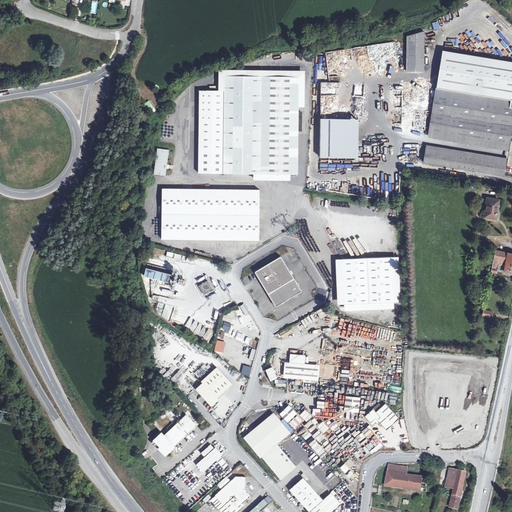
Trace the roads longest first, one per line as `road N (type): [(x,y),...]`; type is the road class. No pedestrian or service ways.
road 1 (unknown): [(183,177),(190,91),(243,66),(297,63),(308,73),(303,163),(277,212)]
road 2 (primary): [(56,390),(26,316),(21,276),(38,229),(81,164),(104,97),(101,74)]
road 3 (unknown): [(511,153),(397,136),(375,113),(378,91),(426,72),(446,41),(511,46)]
road 4 (primary): [(0,314),(51,410),(124,511)]
road 5 (primary): [(511,342),(472,511)]
road 6 (primary): [(478,511),(511,354)]
road 7 (primary): [(134,511),(56,390)]
road 8 (motorway): [(56,390),(0,273)]
